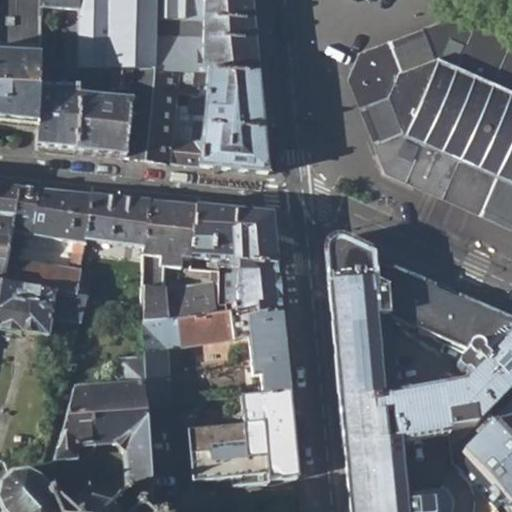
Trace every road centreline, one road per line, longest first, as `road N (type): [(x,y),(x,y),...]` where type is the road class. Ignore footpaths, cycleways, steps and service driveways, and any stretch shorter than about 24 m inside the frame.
road 1 (residential): [(300,199),(324,511)]
road 2 (residential): [(0,168),(300,199)]
road 3 (residential): [(511,284),(300,199)]
road 4 (residential): [(280,0),(300,199)]
